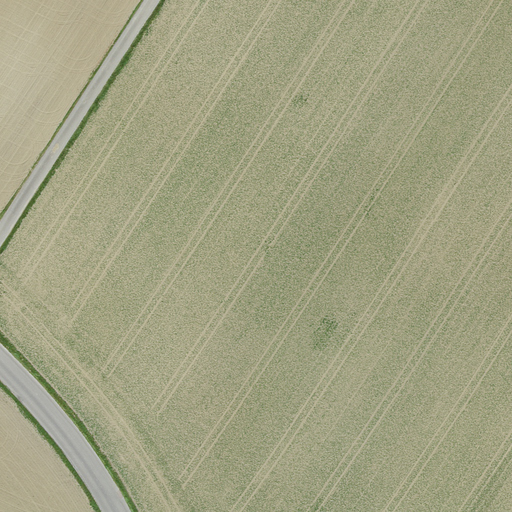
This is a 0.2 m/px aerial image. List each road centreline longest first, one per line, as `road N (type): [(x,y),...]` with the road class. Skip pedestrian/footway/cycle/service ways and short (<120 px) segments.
road 1 (track): [(152,0),(0,236)]
road 2 (unclassified): [(0,360),(60,423),(118,511)]
